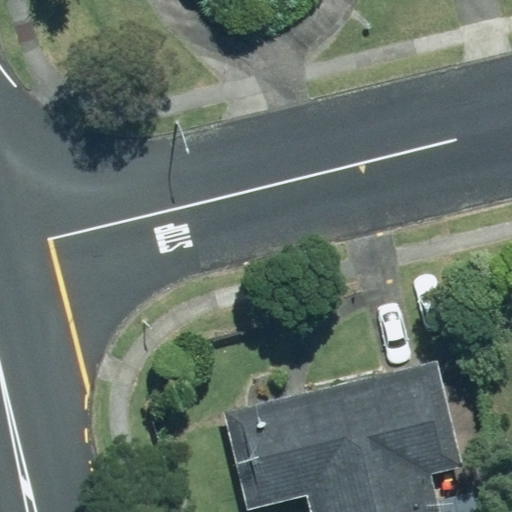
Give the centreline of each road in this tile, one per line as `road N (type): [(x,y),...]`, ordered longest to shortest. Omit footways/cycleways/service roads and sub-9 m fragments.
road 1 (residential): [(0,251),(511,125)]
road 2 (secondary): [(0,371),(31,511)]
